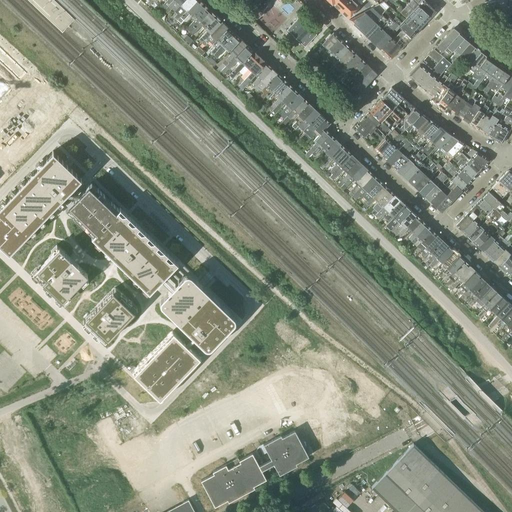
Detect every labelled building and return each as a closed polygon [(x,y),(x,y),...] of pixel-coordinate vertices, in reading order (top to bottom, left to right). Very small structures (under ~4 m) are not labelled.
[(161,6),(165,9),(172,0),(166,0),(163,3),(161,6)] [(174,11),(180,5),(184,0),(172,0),(165,9),(164,10),(167,13),(171,9),(174,11)] [(174,17),(177,20),(195,0),(184,0),(180,5),(182,8),(177,14),(174,17)] [(189,14),(192,16),(204,4),(199,0),(195,0),(177,20),(180,23),(183,20),(189,14)] [(335,0),(332,4),(340,11),(349,0),(335,0)] [(349,0),(340,11),(348,18),(359,6),(354,2),(355,0),(349,0)] [(412,10),(425,22),(430,17),(413,0),(407,0),(409,2),(415,7),(412,10)] [(413,0),(430,17),(436,11),(424,0),(422,0),(421,1),(419,0),(413,0)] [(288,2),(283,6),(287,12),(293,8),(288,2)] [(358,28),(363,33),(381,15),(389,6),(383,2),(377,5),(381,9),(372,19),(369,16),(358,28)] [(399,6),(420,27),(425,22),(412,10),(411,12),(402,3),(399,6)] [(186,28),(189,31),(210,10),(204,4),(192,16),(194,19),(186,28)] [(403,20),(416,32),(420,27),(399,6),(396,9),(400,12),(405,18),(403,20)] [(201,25),(204,28),(216,15),(210,10),(189,31),(193,34),(201,25)] [(349,20),(358,28),(369,16),(364,12),(349,20)] [(67,26),(75,19),(71,15),(66,19),(68,22),(65,25),(67,26)] [(198,40),(201,43),(221,21),(216,15),(204,28),(207,31),(201,37),(198,40)] [(363,33),(369,39),(380,27),(386,20),(381,15),(363,33)] [(287,30),(305,47),(316,34),(298,17),(287,30)] [(369,39),(374,44),(394,22),(393,20),(391,18),(389,17),(386,20),(388,22),(383,27),(382,29),(380,27),(369,39)] [(402,29),(405,32),(411,37),(416,32),(403,20),(401,22),(396,17),(393,20),(394,22),(398,25),(402,29)] [(207,43),(210,46),(228,27),(221,21),(201,43),(205,46),(207,43)] [(374,44),(379,49),(391,37),(388,34),(389,34),(393,29),(394,29),(398,25),(394,22),(374,44)] [(228,27),(210,46),(213,49),(210,51),(213,54),(234,32),(228,27)] [(453,27),(433,49),(439,54),(459,33),(453,27)] [(379,49),(385,54),(405,32),(402,29),(393,39),(391,37),(379,49)] [(225,48),(228,51),(240,38),(234,32),(213,54),(217,58),(219,54),(225,48)] [(318,59),(322,55),(339,38),(333,32),(322,44),(325,47),(323,48),(321,51),(321,50),(315,56),(318,59)] [(405,32),(385,54),(390,59),(411,37),(405,32)] [(439,54),(442,56),(446,51),(449,54),(452,50),(464,37),(459,33),(439,54)] [(186,35),(184,38),(189,43),(192,40),(186,35)] [(450,58),(453,61),(470,42),(464,37),(452,50),(455,53),(454,53),(450,58)] [(219,72),(220,71),(246,44),(240,38),(228,51),(231,53),(222,63),(217,69),(219,72)] [(322,55),(325,58),(327,56),(329,59),(333,55),(332,54),(344,42),(339,38),(322,55)] [(194,50),(195,50),(198,47),(192,41),(188,45),(194,50)] [(328,64),(331,67),(349,47),(344,42),(332,54),(333,55),(329,59),(332,61),(328,64)] [(461,57),(464,60),(475,46),(470,42),(453,61),(456,63),(461,59),(461,57)] [(237,60),(240,62),(252,50),(246,44),(220,71),(223,74),(237,60)] [(0,45),(0,99),(28,71),(0,45)] [(462,68),(465,70),(481,51),(475,46),(464,60),(467,62),(466,63),(462,68)] [(195,50),(202,56),(205,53),(198,47),(195,50)] [(335,67),(338,70),(355,53),(349,47),(331,67),(328,69),(331,71),(335,67)] [(416,83),(421,87),(440,64),(445,68),(446,69),(451,64),(442,56),(439,54),(433,49),(428,54),(437,63),(432,70),(425,64),(426,62),(423,60),(409,74),(408,75),(416,83)] [(245,64),(248,68),(259,56),(252,50),(240,62),(236,67),(231,72),(234,75),(239,70),(245,64)] [(473,66),(476,69),(487,55),(481,51),(465,70),(468,73),(472,68),(473,66)] [(202,56),(207,61),(210,58),(205,53),(202,56)] [(338,78),(340,80),(360,58),(355,53),(338,70),(342,73),(338,78)] [(471,75),(477,79),(492,59),(487,55),(476,69),(471,75)] [(242,89),(256,74),(266,63),(259,56),(248,68),(252,72),(248,76),(248,75),(239,86),(242,89)] [(210,58),(207,61),(213,66),(216,63),(210,58)] [(349,81),(350,79),(354,75),(366,63),(360,58),(340,80),(343,83),(346,79),(349,81)] [(474,90),(475,89),(477,85),(480,81),(481,82),(484,76),(485,75),(488,77),(498,63),(492,59),(477,79),(474,83),(471,87),(474,90)] [(453,61),(451,64),(446,69),(450,72),(456,63),(453,61)] [(250,85),(253,88),(272,68),(266,63),(256,74),(258,76),(257,77),(250,85)] [(350,84),(353,87),(371,68),(366,63),(354,75),(350,79),(353,81),(350,84)] [(486,86),(490,88),(504,67),(498,63),(488,77),(491,79),(489,81),(486,86)] [(421,87),(427,92),(437,78),(440,74),(443,71),(445,68),(440,64),(421,87)] [(504,67),(490,88),(493,90),(494,89),(497,91),(500,86),(510,71),(504,67)] [(261,91),(266,85),(277,73),(272,68),(253,88),(256,90),(258,89),(261,91)] [(371,68),(353,87),(350,90),(356,95),(377,74),(371,68)] [(453,74),(456,77),(459,79),(461,76),(455,71),(453,74)] [(499,101),(511,80),(511,72),(510,71),(500,86),(497,91),(500,92),(497,97),(494,95),(490,100),(497,105),(499,101)] [(433,96),(439,101),(451,84),(449,82),(451,79),(453,81),(454,80),(456,77),(453,74),(451,72),(447,77),(433,96)] [(262,93),(265,96),(282,78),(277,73),(266,85),(268,88),(266,89),(262,93)] [(430,94),(433,96),(447,77),(446,76),(444,74),(440,79),(439,81),(437,78),(427,92),(430,94)] [(228,75),(225,78),(224,79),(232,86),(236,82),(228,75)] [(274,93),(276,95),(288,83),(282,78),(265,96),(268,99),(272,94),(274,93)] [(439,101),(444,105),(462,81),(461,81),(459,79),(456,82),(454,86),(451,84),(439,101)] [(469,79),(467,80),(465,83),(471,87),(474,83),(469,79)] [(510,99),(511,95),(511,80),(499,101),(502,103),(504,100),(506,96),(510,98),(510,99)] [(450,110),(460,97),(464,90),(461,88),(465,83),(462,81),(444,105),(450,110)] [(269,107),(272,110),(293,88),(288,83),(276,95),(279,97),(273,103),(269,107)] [(408,114),(414,107),(403,98),(391,87),(386,93),(397,104),(404,110),(408,114)] [(285,103),(287,105),(298,93),(293,88),(272,110),(271,111),(274,114),(285,103)] [(456,114),(462,118),(472,105),(476,99),(473,97),(476,92),(474,90),(470,95),(456,114)] [(450,110),(456,114),(470,95),(467,92),(462,98),(460,97),(450,110)] [(249,93),(245,97),(250,102),(254,98),(249,93)] [(279,114),(284,119),(303,98),(298,93),(287,105),(279,114)] [(380,99),(402,120),(408,114),(404,110),(401,112),(395,106),(397,104),(386,93),(380,99)] [(483,102),(486,98),(480,94),(478,97),(483,102)] [(468,122),(482,104),(483,102),(478,97),(476,99),(472,105),(462,118),(468,122)] [(295,112),(297,115),(309,103),(303,98),(284,119),(282,121),(281,122),(284,124),(290,118),(294,114),(295,112)] [(397,125),(401,121),(402,120),(380,99),(375,105),(386,116),(389,113),(396,120),(394,122),(397,125)] [(260,102),(255,107),(260,112),(265,107),(260,102)] [(295,129),(314,108),(309,103),(297,115),(294,119),(296,121),(294,123),(291,126),(295,129)] [(468,122),(474,126),(487,109),(488,108),(482,104),(468,122)] [(502,114),(506,116),(511,119),(511,106),(507,104),(505,106),(503,110),(504,110),(502,114)] [(375,105),(369,111),(388,128),(390,130),(393,127),(394,128),(394,127),(390,124),(384,118),(386,116),(375,105)] [(402,120),(401,121),(403,124),(401,127),(400,128),(397,126),(394,129),(395,129),(396,130),(399,133),(401,134),(405,129),(420,112),(414,107),(408,114),(402,120)] [(305,123),(308,125),(319,113),(314,108),(295,129),(298,131),(300,128),(304,124),(305,123)] [(474,126),(480,130),(493,113),(487,109),(474,126)] [(480,130),(486,134),(498,118),(502,114),(504,110),(503,110),(501,109),(499,112),(496,109),(493,113),(480,130)] [(369,111),(364,116),(376,127),(378,125),(382,129),(384,132),(388,128),(369,111)] [(426,117),(420,112),(405,129),(408,132),(413,127),(415,129),(426,117)] [(302,136),(305,139),(324,118),(319,113),(308,125),(302,130),(305,133),(302,136)] [(364,116),(358,122),(379,142),(385,136),(383,134),(380,137),(373,130),(376,127),(364,116)] [(505,122),(492,138),(501,143),(511,125),(511,119),(506,116),(503,121),(505,122)] [(408,141),(410,143),(412,144),(432,121),(426,117),(415,129),(418,131),(413,137),(412,136),(408,140),(409,140),(408,141)] [(330,123),(324,118),(305,139),(304,139),(302,142),(305,145),(307,142),(311,138),(316,133),(318,135),(324,128),(325,129),(330,123)] [(503,121),(498,118),(486,134),(492,138),(505,122),(503,121)] [(412,144),(416,148),(418,149),(420,147),(418,145),(423,141),(424,142),(426,140),(438,126),(432,121),(412,144)] [(353,128),(374,148),(379,142),(358,122),(353,128)] [(418,149),(419,150),(422,153),(423,154),(445,130),(438,126),(426,140),(428,138),(430,140),(423,147),(421,145),(420,147),(418,149)] [(282,131),(287,136),(290,133),(291,132),(286,127),(282,131)] [(374,148),(380,153),(399,133),(396,130),(395,129),(394,129),(394,128),(393,127),(390,130),(386,135),(385,136),(379,142),(374,148)] [(308,156),(311,153),(330,134),(325,129),(324,128),(318,135),(313,141),(315,143),(305,154),(308,156)] [(436,146),(438,148),(451,135),(445,130),(423,154),(425,156),(426,157),(436,146)] [(380,153),(385,159),(396,147),(400,143),(402,141),(405,138),(401,134),(399,133),(380,153)] [(321,149),(324,151),(335,139),(330,134),(311,153),(314,156),(321,149)] [(439,153),(442,156),(457,139),(451,135),(438,148),(439,149),(436,151),(439,153)] [(385,159),(391,164),(410,143),(408,141),(406,139),(405,138),(402,141),(404,144),(402,146),(399,150),(396,147),(385,159)] [(316,164),(319,167),(341,144),(335,139),(324,151),(326,153),(316,164)] [(444,161),(446,163),(448,161),(451,157),(453,156),(455,153),(460,148),(464,144),(457,139),(442,156),(445,159),(446,160),(444,161)] [(391,164),(396,169),(407,158),(405,155),(412,148),(414,150),(416,148),(412,144),(410,143),(391,164)] [(329,171),(332,174),(351,154),(341,144),(319,167),(322,169),(324,166),(325,167),(332,159),(337,163),(329,171)] [(470,157),(483,168),(490,160),(481,155),(471,148),(466,154),(470,157)] [(396,169),(402,175),(422,153),(419,150),(416,154),(415,154),(414,156),(411,154),(407,158),(396,169)] [(81,178),(52,151),(0,205),(0,244),(9,254),(81,178)] [(458,155),(477,173),(483,168),(470,157),(468,159),(461,152),(458,155)] [(402,175),(408,180),(423,163),(420,161),(425,156),(423,154),(422,153),(402,175)] [(460,167),(472,179),(477,173),(458,155),(455,153),(453,156),(458,161),(456,163),(460,167)] [(343,169),(345,171),(357,159),(351,154),(332,174),(330,177),(333,179),(343,169)] [(338,184),(340,187),(362,164),(357,159),(345,171),(347,173),(341,180),(341,181),(338,184)] [(408,180),(413,185),(433,163),(430,161),(426,166),(423,163),(408,180)] [(446,163),(468,184),(472,179),(460,167),(458,170),(453,165),(448,161),(446,163)] [(413,185),(419,190),(429,179),(434,174),(431,172),(433,171),(431,169),(435,165),(435,164),(434,164),(433,163),(413,185)] [(449,179),(452,181),(455,184),(462,190),(468,184),(446,163),(442,167),(447,171),(452,175),(449,179)] [(353,179),(355,181),(367,169),(362,164),(340,187),(343,190),(347,186),(353,179)] [(351,197),(352,196),(373,174),(367,169),(355,181),(358,183),(348,194),(351,197)] [(509,190),(510,189),(511,183),(511,171),(508,170),(498,180),(492,188),(502,197),(508,190),(509,190)] [(419,190),(424,196),(444,174),(441,172),(432,181),(429,179),(419,190)] [(361,197),(366,191),(378,179),(373,174),(352,196),(356,199),(359,195),(361,197)] [(424,196),(430,201),(444,185),(442,182),(447,177),(444,174),(424,196)] [(366,198),(368,200),(383,184),(378,179),(366,191),(369,194),(365,197),(366,198)] [(435,206),(445,195),(455,184),(452,181),(447,187),(444,185),(430,201),(435,206)] [(94,234),(90,238),(148,292),(164,277),(177,263),(173,259),(169,260),(165,256),(167,253),(164,250),(160,250),(156,246),(158,244),(154,241),(150,241),(146,237),(148,235),(145,232),(141,232),(137,228),(139,226),(135,222),(131,223),(127,219),(129,217),(126,213),(122,214),(118,210),(120,208),(119,207),(118,208),(91,183),(66,208),(94,234)] [(375,199),(377,201),(389,189),(383,184),(368,200),(366,202),(362,207),(364,209),(371,203),(375,199)] [(455,184),(445,195),(451,201),(462,190),(455,184)] [(375,208),(378,211),(394,194),(389,189),(377,201),(380,204),(376,207),(376,208),(375,208)] [(482,197),(500,215),(507,222),(510,218),(511,216),(511,210),(507,215),(501,210),(504,207),(500,202),(488,191),(482,197)] [(381,214),(383,216),(399,200),(394,194),(378,211),(375,214),(378,217),(381,214)] [(445,195),(435,206),(441,212),(451,201),(445,195)] [(493,218),(495,221),(498,218),(500,215),(482,197),(476,203),(482,208),(488,214),(493,218)] [(383,217),(388,222),(405,204),(399,200),(383,216),(383,217)] [(392,224),(394,226),(410,209),(405,204),(388,222),(385,225),(388,228),(392,224)] [(456,225),(461,230),(481,210),(478,207),(474,211),(471,208),(456,225)] [(461,230),(467,236),(478,224),(476,222),(483,215),(485,217),(488,214),(482,208),(481,210),(461,230)] [(396,235),(398,234),(415,215),(410,209),(394,226),(391,230),(396,235)] [(407,230),(409,232),(421,220),(415,215),(398,234),(401,236),(407,230)] [(472,241),(478,246),(493,230),(490,227),(492,225),(495,227),(496,227),(498,223),(495,221),(493,218),(490,221),(472,241)] [(467,236),(472,241),(490,221),(488,219),(481,226),(478,224),(467,236)] [(408,238),(411,241),(426,225),(421,220),(409,232),(412,234),(408,238)] [(498,223),(496,227),(498,229),(495,232),(493,230),(478,246),(483,251),(501,231),(502,230),(504,228),(502,227),(498,223)] [(411,241),(416,246),(431,230),(426,225),(411,241)] [(419,251),(420,252),(437,235),(431,230),(416,246),(420,249),(419,251)] [(483,251),(488,256),(503,239),(501,236),(504,233),(502,230),(501,231),(483,251)] [(426,256),(431,252),(442,240),(437,235),(420,252),(419,253),(425,258),(426,256)] [(488,256),(493,261),(510,243),(511,242),(509,240),(507,242),(504,239),(503,239),(488,256)] [(442,240),(431,252),(426,256),(429,259),(426,262),(429,265),(447,245),(442,240)] [(493,261),(499,266),(510,254),(508,251),(511,246),(511,241),(511,242),(510,243),(493,261)] [(447,245),(429,265),(432,268),(439,260),(442,262),(453,250),(447,245)] [(57,249),(31,275),(60,303),(86,276),(57,249)] [(434,275),(437,278),(458,255),(453,250),(442,262),(444,264),(434,275)] [(499,266),(504,271),(511,262),(511,251),(510,254),(499,266)] [(450,270),(452,272),(464,260),(458,255),(437,278),(440,280),(450,270)] [(451,278),(445,285),(448,287),(469,265),(464,260),(452,272),(455,274),(451,278)] [(461,280),(463,282),(474,270),(469,265),(448,287),(451,290),(455,287),(461,280)] [(458,292),(461,295),(480,276),(474,270),(463,282),(459,286),(462,288),(458,292)] [(186,274),(184,275),(174,286),(168,291),(160,299),(159,301),(159,303),(160,305),(205,349),(206,349),(208,349),(209,349),(213,345),(237,320),(189,275),(188,274),(186,274)] [(466,296),(469,298),(485,281),(480,276),(461,295),(459,298),(462,301),(466,296)] [(469,308),(475,302),(476,301),(491,286),(485,281),(469,298),(471,300),(466,305),(469,308)] [(491,286),(476,301),(479,303),(481,305),(496,290),(491,286)] [(477,315),(480,318),(501,295),(496,290),(481,305),(482,306),(481,307),(483,309),(477,315)] [(493,310),(495,313),(507,301),(501,295),(480,318),(483,321),(493,310)] [(108,296),(82,323),(103,344),(130,316),(108,296)] [(491,328),(495,323),(511,306),(507,301),(495,313),(497,315),(488,325),(491,328)] [(495,323),(501,328),(511,316),(511,305),(511,306),(495,323)] [(502,338),(511,326),(511,316),(501,328),(496,333),(501,338),(502,338)] [(511,335),(511,326),(502,338),(505,341),(511,335)] [(159,344),(132,372),(161,399),(201,358),(191,348),(172,331),(159,344)] [(278,472),(310,457),(296,428),(264,442),(271,458),(261,463),(265,473),(276,468),(278,472)] [(371,487),(397,511),(484,511),(413,443),(371,487)] [(201,476),(214,505),(256,487),(254,484),(265,478),(254,451),(239,458),(240,461),(228,467),(227,465),(201,476)] [(161,511),(196,511),(190,499),(161,511)]
